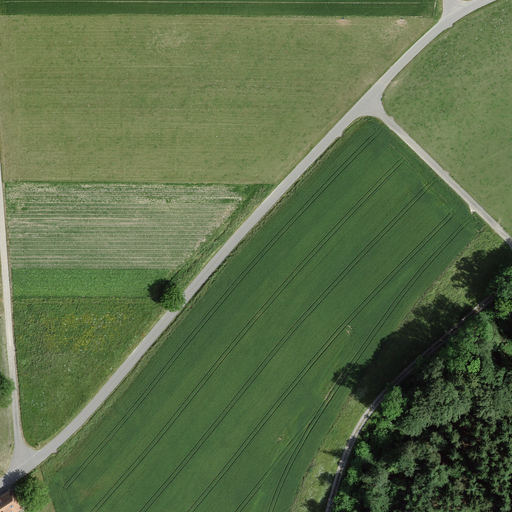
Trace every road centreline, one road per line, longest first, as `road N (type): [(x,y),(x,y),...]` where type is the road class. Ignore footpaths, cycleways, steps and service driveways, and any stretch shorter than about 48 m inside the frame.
road 1 (unclassified): [(0,488),(88,414),(357,93),(468,0)]
road 2 (track): [(511,274),(372,406),(350,441),(328,511)]
road 3 (track): [(0,204),(19,474)]
road 4 (track): [(357,93),(511,243)]
